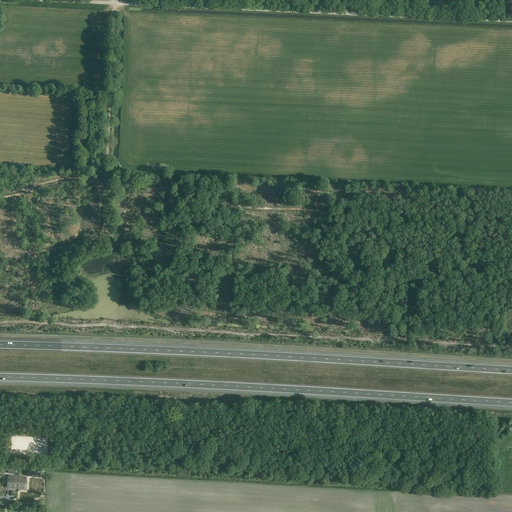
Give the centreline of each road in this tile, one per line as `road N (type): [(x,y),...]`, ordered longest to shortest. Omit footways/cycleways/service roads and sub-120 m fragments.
road 1 (motorway): [(0,376),(511,402)]
road 2 (motorway): [(511,369),(0,344)]
road 3 (tertiary): [(511,11),(251,0)]
road 4 (track): [(114,2),(103,180)]
